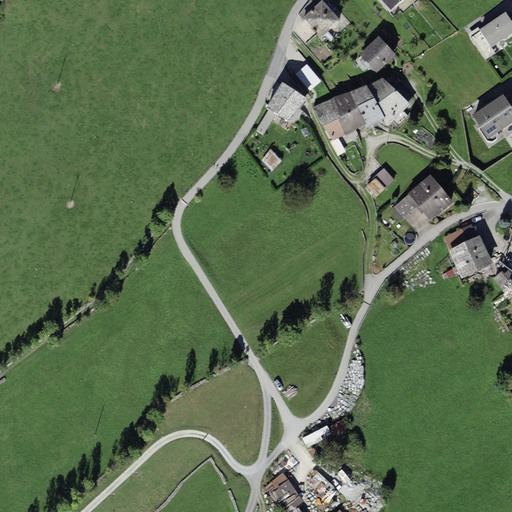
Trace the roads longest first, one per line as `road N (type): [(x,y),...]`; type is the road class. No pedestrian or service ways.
road 1 (residential): [(511,204),(461,214),(390,269),(359,316),(328,401),(293,430)]
road 2 (residential): [(178,208),(178,239),(293,430)]
road 3 (residential): [(178,208),(266,95),(302,0)]
road 4 (track): [(257,475),(236,468),(208,439),(183,436),(149,452),(87,511)]
